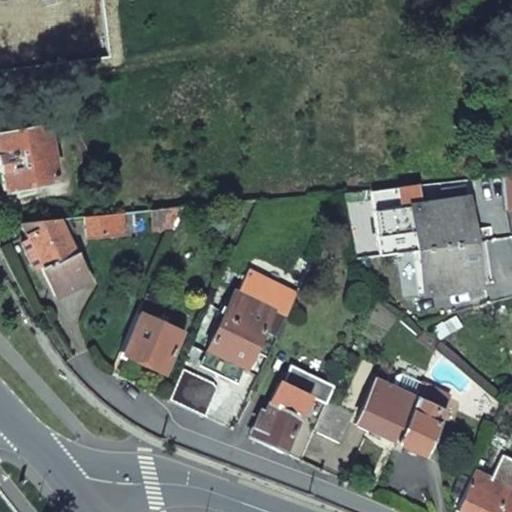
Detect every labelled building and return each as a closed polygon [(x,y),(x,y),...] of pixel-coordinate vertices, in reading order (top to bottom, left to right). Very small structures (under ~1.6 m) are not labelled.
[(51,182),(42,128),(0,135),(0,179),(2,192),(51,182)] [(407,185),(407,163),(389,162),(388,186),(407,185)] [(476,288),(463,197),(408,205),(421,295),(476,288)] [(181,207),(149,211),(151,231),(172,229),(181,207)] [(133,213),(81,218),(83,237),(134,232),(133,213)] [(39,268),(53,297),(87,281),(62,230),(69,227),(64,219),(58,220),(18,224),(24,238),(39,268)] [(39,268),(24,238),(17,242),(31,271),(39,268)] [(271,310),(232,291),(204,348),(243,367),(271,310)] [(142,300),(136,315),(143,318),(149,303),(142,300)] [(143,318),(136,315),(118,354),(160,373),(178,334),(143,318)] [(280,384),(277,383),(264,412),(260,411),(247,439),(279,454),(298,462),(312,430),(326,402),(333,386),(289,365),(280,384)] [(419,385),(409,380),(405,389),(415,394),(419,385)] [(412,399),(373,382),(353,425),(392,443),(407,410),(412,399)] [(446,395),(419,385),(415,394),(414,397),(439,408),(446,395)] [(439,408),(414,397),(412,399),(407,410),(433,422),(439,408)] [(352,414),(326,402),(312,430),(339,443),(352,414)] [(433,422),(407,410),(392,443),(418,455),(433,422)] [(487,480),(471,473),(454,511),(511,511),(511,460),(499,455),(487,480)]
